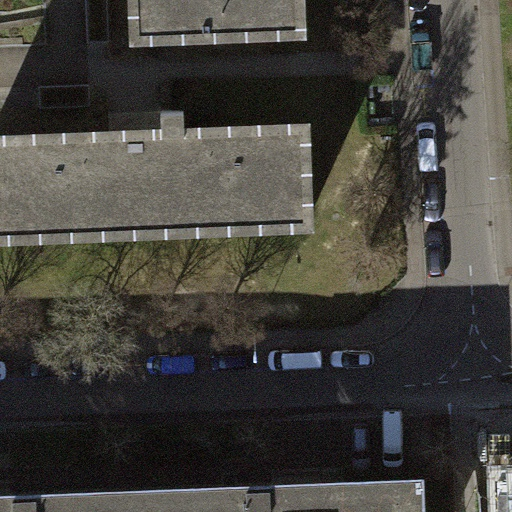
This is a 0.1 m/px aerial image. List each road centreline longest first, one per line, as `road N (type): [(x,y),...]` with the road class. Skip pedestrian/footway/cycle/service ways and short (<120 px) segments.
road 1 (residential): [(478,374),(0,396)]
road 2 (residential): [(451,0),(478,374)]
